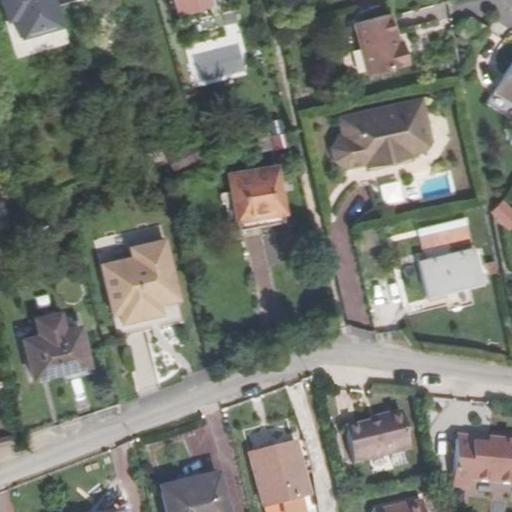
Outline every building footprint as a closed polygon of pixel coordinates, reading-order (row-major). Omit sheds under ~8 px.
[(490,8),(478,0),(467,0),(459,13),(479,26),(490,8)] [(390,31),(385,12),(351,21),(363,70),(404,59),(398,38),(390,40),(387,32),(390,31)] [(196,21),(203,51),(224,46),(218,15),(196,21)] [(227,46),(224,46),(203,51),(211,85),(234,79),(227,46)] [(511,51),(509,50),(479,98),(503,114),(511,101),(511,51)] [(432,138),(428,115),(424,115),(420,94),(336,111),(340,130),(330,133),(322,144),(325,157),(337,165),(356,161),(366,149),(376,205),(409,199),(401,155),(410,154),(410,150),(426,147),(432,138)] [(190,147),(165,158),(172,171),(196,160),(190,147)] [(283,221),(272,167),(226,175),(236,229),(283,221)] [(511,232),(511,208),(501,200),(490,216),(511,232)] [(403,238),(407,255),(469,242),(461,207),(413,218),(417,235),(403,238)] [(328,229),(329,254),(346,253),(345,229),(328,229)] [(128,256),(96,265),(108,313),(115,311),(117,321),(143,315),(140,304),(154,300),(154,302),(174,298),(159,238),(125,247),(128,256)] [(417,261),(424,294),(478,281),(471,249),(417,261)] [(157,311),(154,302),(154,300),(140,304),(143,315),(157,311)] [(75,327),(20,341),(29,378),(85,365),(75,327)] [(351,460),(387,450),(402,446),(406,445),(398,411),(342,427),(351,460)] [(251,444),(291,436),(289,425),(248,433),(251,444)] [(485,440),(453,438),(450,483),(467,485),(468,477),(511,480),(511,436),(485,435),(485,440)] [(265,501),(284,497),(301,494),(311,492),(299,439),(254,449),(265,501)] [(405,458),(402,446),(387,450),(390,463),(405,458)] [(172,511),(230,511),(221,469),(165,483),(172,511)] [(297,511),(304,510),(301,494),(284,497),(287,511),(297,511)] [(421,511),(418,498),(400,503),(401,508),(385,511),(421,511)] [(80,500),(48,507),(48,511),(117,511),(115,500),(82,507),(80,500)] [(385,511),(401,508),(400,503),(370,510),(370,511),(385,511)]
